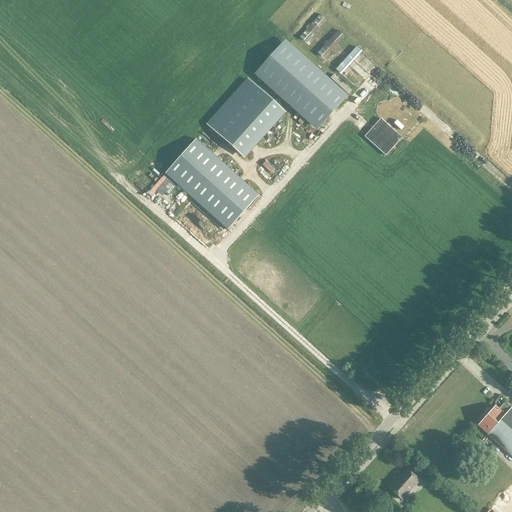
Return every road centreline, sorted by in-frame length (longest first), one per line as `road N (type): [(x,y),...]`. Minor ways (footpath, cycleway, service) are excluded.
road 1 (unknown): [(511,168),(392,68),(378,70),(227,235),(238,264),(401,411)]
road 2 (tertiary): [(311,511),(511,287)]
